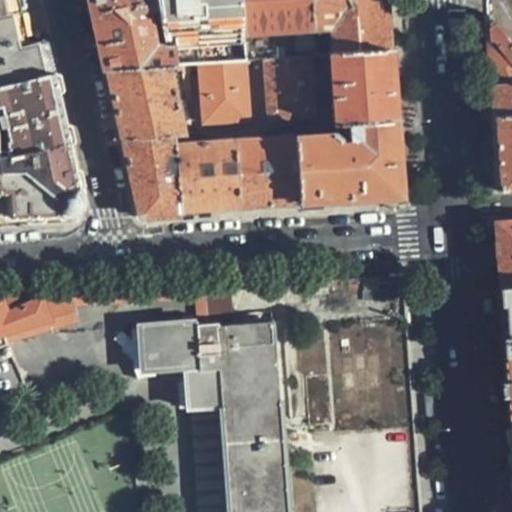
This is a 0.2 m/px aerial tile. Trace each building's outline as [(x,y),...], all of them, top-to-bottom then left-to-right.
[(0,0),(0,13),(15,10),(14,6),(12,0),(0,0)] [(143,7),(151,4),(154,4),(153,0),(89,0),(106,69),(167,64),(174,64),(173,42),(160,44),(151,45),(143,7)] [(196,62),(242,58),(244,58),(241,32),(238,32),(236,0),(153,0),(154,4),(151,4),(160,44),(173,42),(174,64),(178,63),(196,62)] [(313,54),(309,0),(236,0),(238,32),(241,32),(244,58),(264,57),(308,54),(313,54)] [(383,0),(309,0),(313,54),(327,53),(387,48),(386,33),(383,0)] [(15,10),(0,13),(0,81),(49,71),(45,57),(41,40),(23,45),(15,10)] [(511,40),(492,14),(487,14),(489,56),(491,84),(511,82),(511,40)] [(333,123),(349,123),(392,119),(390,89),(387,48),(327,53),(333,123)] [(308,54),(264,57),(268,116),(312,113),(308,54)] [(247,118),(242,58),(196,62),(202,120),(247,118)] [(122,138),(173,135),(182,127),(167,64),(106,69),(114,106),(122,138)] [(41,213),(74,212),(79,204),(78,195),(57,107),(49,71),(0,81),(0,113),(6,140),(2,140),(3,155),(0,155),(0,191),(6,191),(8,215),(41,213)] [(511,82),(491,84),(492,96),(493,115),(511,114),(511,82)] [(511,114),(493,115),(497,164),(499,190),(511,189),(511,114)] [(332,132),(292,135),(297,201),(345,197),(398,194),(395,157),(392,119),(349,123),(350,141),(337,141),(337,136),(332,132)] [(174,143),(173,135),(122,138),(133,188),(138,209),(179,205),(174,143)] [(230,138),(235,205),(297,201),(292,135),(230,138)] [(197,208),(235,205),(230,138),(174,143),(179,205),(180,214),(193,215),(197,208)] [(511,224),(500,225),(502,251),(504,289),(511,288),(511,224)] [(243,309),(242,285),(218,287),(219,310),(243,309)] [(73,312),(68,295),(41,297),(47,319),(73,312)] [(0,332),(47,319),(41,297),(5,299),(0,302),(0,332)] [(215,323),(139,329),(141,368),(156,367),(157,382),(173,380),(173,365),(185,364),(187,396),(188,406),(217,405),(225,511),(284,511),(270,321),(217,327),(215,323)] [(141,368),(139,329),(126,330),(127,340),(119,351),(128,360),(129,368),(141,368)] [(173,365),(173,380),(174,397),(187,396),(185,364),(173,365)] [(323,396),(321,369),(304,369),(306,397),(323,396)]
